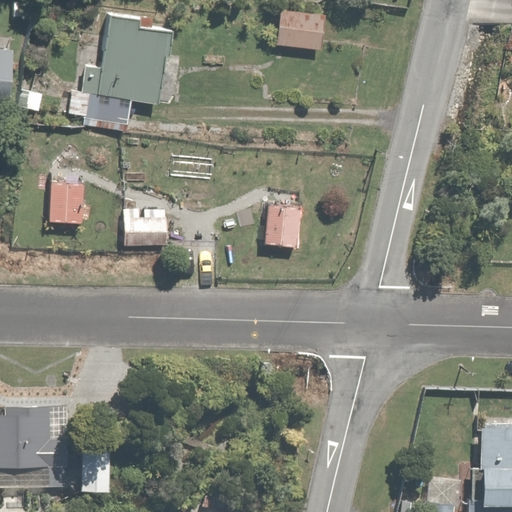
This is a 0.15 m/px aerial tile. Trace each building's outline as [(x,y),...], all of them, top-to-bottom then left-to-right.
[(86,64),(82,91),(74,90),(71,117),(134,125),(137,104),(160,107),(166,59),(172,60),(176,28),(141,24),(143,11),(109,6),(102,66),(86,64)] [(319,9),(281,6),(278,44),(321,48),(322,39),(329,40),(330,26),(317,25),(319,9)] [(14,48),(0,47),(0,113),(12,114),(14,48)] [(293,165),(232,164),(231,203),(214,203),(214,234),(304,235),(304,191),(293,191),(293,165)] [(169,202),(123,204),(124,246),(171,244),(169,202)] [(12,413),(0,412),(0,483),(72,484),(72,403),(12,403),(12,413)] [(472,494),(471,511),(511,511),(511,423),(485,423),(484,494),(472,494)] [(119,447),(88,447),(88,490),(119,490),(119,447)]
